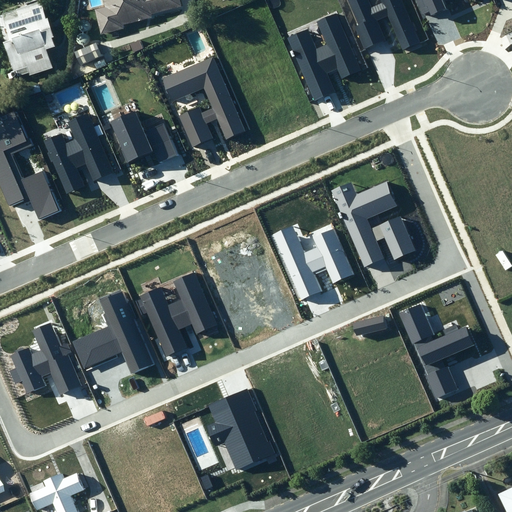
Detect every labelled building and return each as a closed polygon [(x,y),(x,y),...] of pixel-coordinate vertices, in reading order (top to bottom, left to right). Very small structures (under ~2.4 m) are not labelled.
[(57,68),(51,49),(63,45),(54,18),(51,19),(44,0),(42,0),(20,8),(23,16),(8,22),(15,41),(10,42),(22,76),(33,72),(34,76),(57,68)] [(106,0),(108,6),(98,9),(105,35),(128,29),(128,25),(156,18),(155,16),(185,8),(183,0),(106,0)] [(68,36),(66,57),(76,57),(78,37),(68,36)] [(79,52),(85,65),(106,56),(100,43),(79,52)] [(185,474),(218,439),(197,419),(165,454),(185,474)] [(511,511),(511,486),(496,494),(505,511),(511,511)]
